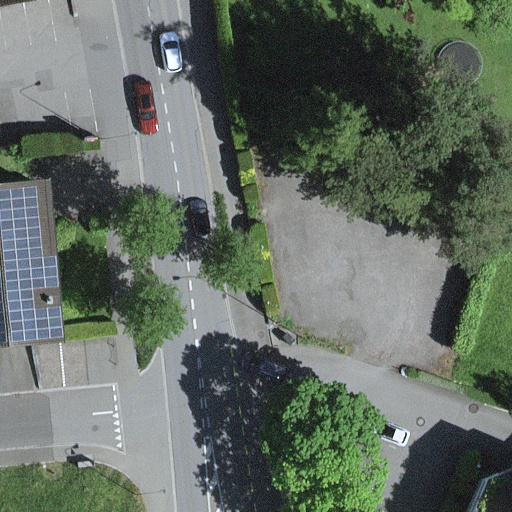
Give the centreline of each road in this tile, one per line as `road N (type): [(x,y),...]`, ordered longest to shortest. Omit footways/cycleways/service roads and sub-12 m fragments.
road 1 (primary): [(145,0),(205,412)]
road 2 (residential): [(205,412),(0,427)]
